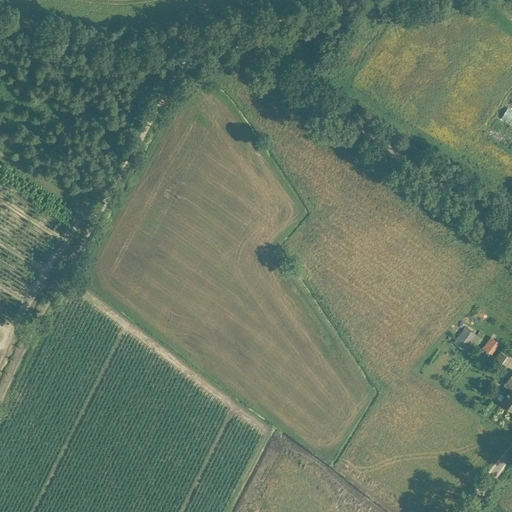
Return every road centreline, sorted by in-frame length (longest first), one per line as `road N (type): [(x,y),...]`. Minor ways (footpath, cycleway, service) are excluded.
road 1 (track): [(181,42),(175,79),(0,403)]
road 2 (track): [(511,224),(215,33)]
road 3 (track): [(0,22),(104,42),(181,42)]
road 4 (track): [(388,0),(215,33)]
